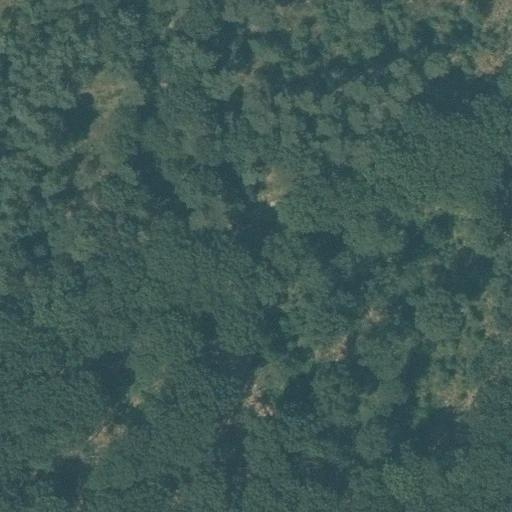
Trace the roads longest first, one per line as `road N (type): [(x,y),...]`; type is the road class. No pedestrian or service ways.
road 1 (track): [(511,111),(216,226)]
road 2 (track): [(216,226),(0,310)]
